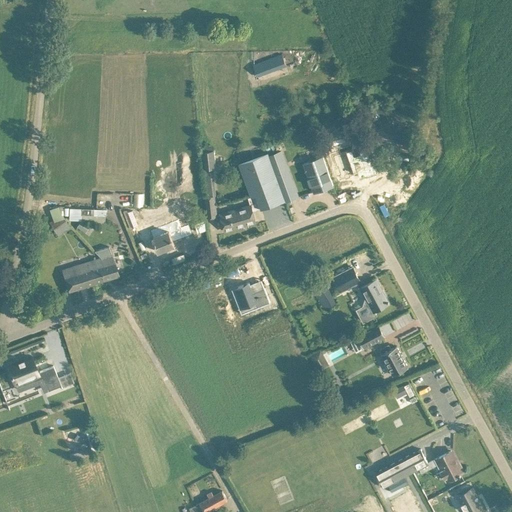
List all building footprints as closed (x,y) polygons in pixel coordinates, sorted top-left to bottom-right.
[(289,52),(261,62),(265,73),(293,63),(289,52)] [(375,109),(362,114),(366,125),(379,119),(377,114),(379,113),(383,125),(390,122),(384,107),(377,110),(378,111),(376,112),(375,109)] [(364,145),(332,156),(340,180),(358,174),(360,179),(377,173),(370,151),(366,152),(364,145)] [(282,149),(268,154),(274,170),(285,200),(298,196),(300,196),(282,149)] [(202,151),(204,168),(216,167),(214,150),(202,151)] [(268,152),(239,162),(252,196),(257,195),(261,208),(285,200),(274,170),(268,154),(268,152)] [(309,177),(308,178),(311,185),(312,184),(314,191),(321,189),(321,191),(327,189),(327,187),(333,185),(333,184),(329,172),(323,156),(304,163),(309,177)] [(204,171),(207,196),(206,196),(208,216),(216,216),(213,195),(216,195),(214,170),(204,171)] [(251,203),(220,212),(225,230),(256,221),(251,203)] [(49,222),(55,230),(67,222),(62,216),(58,205),(49,209),(53,219),(49,222)] [(70,208),(69,219),(81,220),(81,214),(105,215),(105,209),(70,208)] [(132,210),(124,210),(128,221),(135,219),(132,210)] [(141,218),(134,221),(135,222),(134,223),(140,236),(151,231),(150,230),(145,218),(142,219),(141,218)] [(178,219),(150,230),(151,231),(159,251),(175,245),(174,241),(192,234),(188,224),(181,226),(178,219)] [(85,232),(89,226),(80,220),(76,226),(85,232)] [(207,220),(197,224),(200,231),(208,228),(207,220)] [(62,269),(68,291),(119,275),(109,245),(94,250),(100,257),(62,269)] [(353,266),(333,276),(334,277),(337,284),(342,282),(346,288),(357,283),(360,281),(353,266)] [(362,305),(355,309),(362,322),(377,314),(375,310),(381,307),(390,302),(377,278),(368,283),(359,288),(364,297),(367,302),(362,305)] [(249,280),(232,287),(239,306),(255,300),(257,305),(270,300),(264,286),(253,291),(249,280)] [(317,294),(325,310),(337,303),(328,288),(317,294)] [(358,337),(364,348),(385,337),(379,325),(358,337)] [(380,349),(382,353),(393,374),(408,366),(397,345),(391,348),(389,344),(380,349)] [(40,377),(42,376),(48,390),(61,385),(53,365),(38,372),(31,356),(23,360),(24,361),(9,367),(15,384),(39,375),(40,377)] [(409,382),(405,384),(408,391),(410,395),(415,393),(409,382)] [(85,429),(92,451),(96,450),(90,427),(85,429)] [(375,472),(383,487),(388,485),(419,468),(422,473),(438,464),(446,480),(464,471),(460,463),(458,464),(451,450),(428,462),(421,448),(380,469),(375,472)] [(84,456),(82,450),(69,454),(71,461),(84,456)] [(423,511),(409,484),(388,495),(396,511),(423,511)] [(472,485),(457,493),(467,511),(482,511),(486,510),(472,485)] [(195,504),(189,507),(191,511),(204,511),(207,510),(219,504),(227,499),(223,490),(215,494),(214,492),(213,493),(212,491),(207,493),(209,496),(195,504)]
